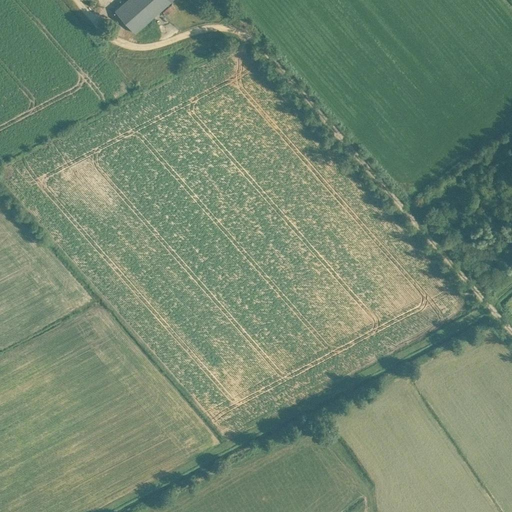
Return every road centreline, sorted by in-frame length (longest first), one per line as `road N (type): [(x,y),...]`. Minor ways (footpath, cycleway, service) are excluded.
road 1 (track): [(108,511),(489,304)]
road 2 (track): [(489,304),(273,53)]
road 3 (unclassified): [(273,53),(247,34),(215,30),(127,48),(75,0)]
